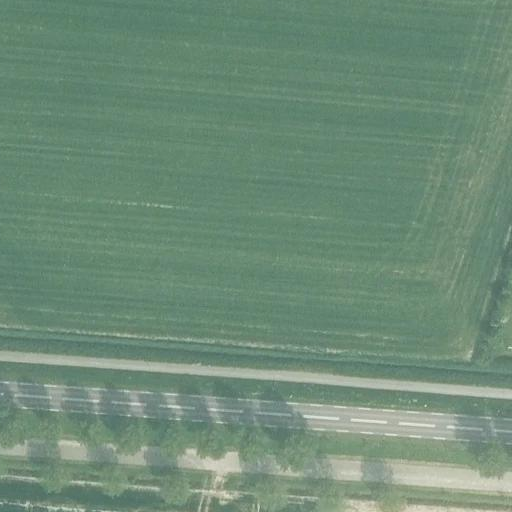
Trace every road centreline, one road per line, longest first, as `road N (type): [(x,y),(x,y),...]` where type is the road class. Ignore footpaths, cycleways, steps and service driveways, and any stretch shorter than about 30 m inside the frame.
road 1 (unclassified): [(0,356),(511,393)]
road 2 (unclassified): [(511,481),(0,445)]
road 3 (secondary): [(0,397),(511,432)]
